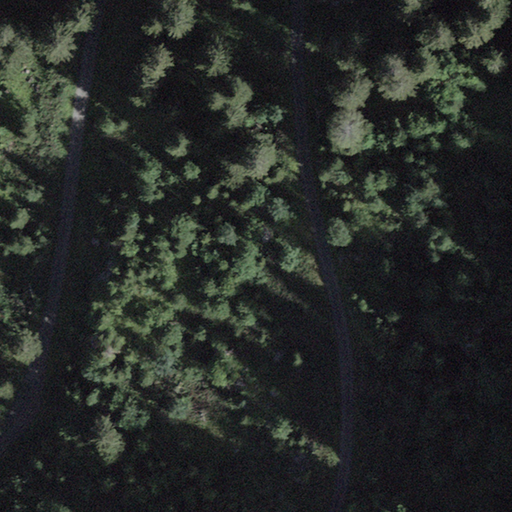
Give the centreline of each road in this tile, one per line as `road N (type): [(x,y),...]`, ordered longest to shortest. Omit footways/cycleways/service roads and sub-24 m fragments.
road 1 (unclassified): [(333,511),(348,431),(345,338),(310,188),(297,0)]
road 2 (track): [(99,0),(46,327),(0,433)]
